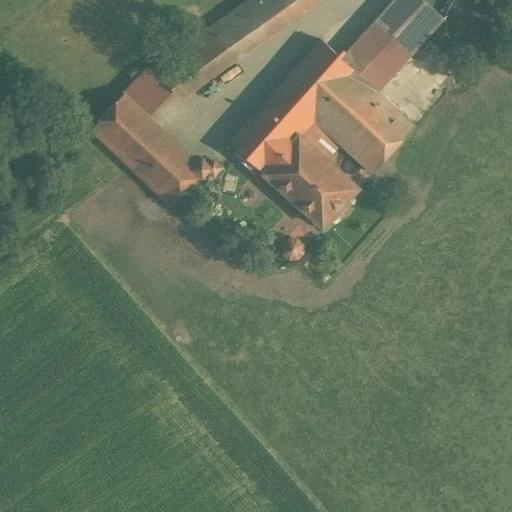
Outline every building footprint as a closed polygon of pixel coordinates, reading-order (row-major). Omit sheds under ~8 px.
[(247,0),(162,63),(185,94),(312,0),(247,0)] [(433,0),(389,0),(376,14),(412,47),(445,11),(433,0)] [(300,136),(326,159),(340,144),(373,173),(415,126),(356,72),(322,40),(230,142),(265,174),(300,136)] [(212,160),(131,86),(95,125),(176,199),(212,160)] [(359,189),(326,159),(300,136),(265,174),(324,227),(359,189)]
